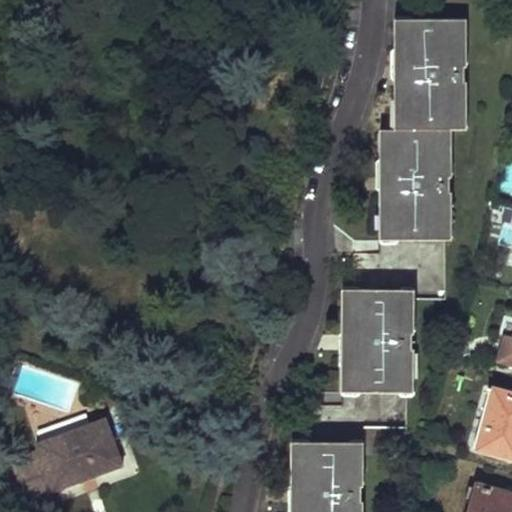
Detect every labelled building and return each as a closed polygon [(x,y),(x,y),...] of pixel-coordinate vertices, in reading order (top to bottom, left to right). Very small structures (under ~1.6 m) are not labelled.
[(463,19),(407,20),(407,49),(400,50),(400,67),(418,67),(418,82),(408,82),(408,129),(447,129),(455,130),(462,130),(462,81),(458,81),(458,68),(462,68),(463,19)] [(462,68),(458,68),(458,81),(462,81),(468,82),(467,68),(462,68)] [(397,130),(394,129),(393,159),(384,159),(386,177),(404,177),(403,192),(394,192),(394,241),(447,242),(448,193),(443,193),(443,178),(448,178),(447,129),(408,129),(397,130)] [(448,178),(443,178),(443,193),(448,193),(453,193),(453,178),(448,178)] [(411,291),(357,290),(356,336),(364,336),(363,351),(346,351),(345,367),(356,368),(355,394),(410,394),(410,351),(406,351),(407,337),(410,337),(411,291)] [(511,339),(502,336),(496,359),(511,363),(511,339)] [(410,337),(407,337),(406,351),(410,351),(415,351),(415,337),(410,337)] [(24,361),(12,392),(67,414),(80,383),(24,361)] [(511,395),(497,391),(487,425),(481,423),(475,449),(511,458),(511,395)] [(124,467),(107,420),(38,445),(40,451),(12,462),(29,509),(57,499),(55,493),(124,467)] [(409,428),(368,427),(368,454),(409,454),(409,428)] [(360,443),(306,442),(305,487),(312,487),(312,501),(296,500),(293,511),(360,511),(361,501),(356,501),(356,488),(361,489),(360,443)] [(511,511),(511,495),(477,486),(469,511),(511,511)] [(361,489),(356,488),(356,501),(361,501),(366,501),(366,489),(361,489)]
